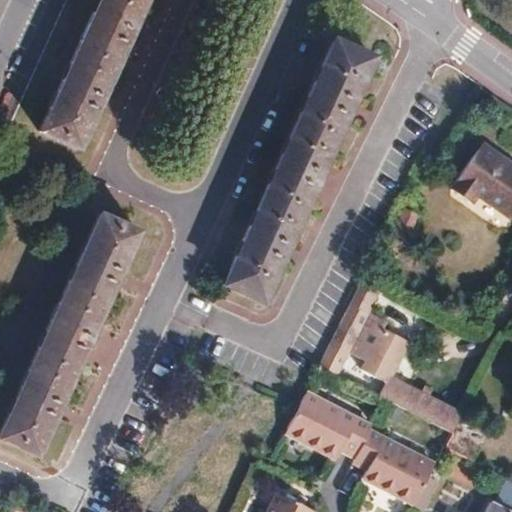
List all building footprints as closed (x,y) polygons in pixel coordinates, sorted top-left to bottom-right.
[(96,0),(71,58),(109,75),(142,0),(96,0)] [(218,284),(257,301),(370,59),(330,41),(218,284)] [(76,149),(109,75),(71,58),(38,133),(76,149)] [(511,211),(511,161),(480,140),(449,186),(472,201),(478,192),(511,214),(511,211)] [(101,207),(66,281),(105,299),(139,225),(101,207)] [(412,217),(398,209),(378,251),(391,258),(412,217)] [(387,384),(381,397),(448,432),(454,419),(460,408),(396,374),(411,343),(384,328),(386,323),(369,313),(383,284),(362,273),(316,363),(331,371),(337,374),(349,352),(366,362),(362,371),(387,384)] [(66,281),(31,356),(70,374),(105,299),(66,281)] [(0,432),(36,448),(70,374),(31,356),(0,424),(0,432)] [(316,363),(312,372),(326,380),(331,371),(316,363)] [(339,449),(353,456),(351,460),(364,467),(360,477),(410,503),(415,494),(432,462),(368,428),(370,424),(303,389),(295,406),(283,429),(335,457),(339,449)] [(466,461),(480,433),(454,419),(448,432),(439,448),(466,461)] [(265,511),(314,511),(315,511),(276,491),(265,511)] [(410,503),(407,509),(413,511),(417,511),(425,499),(415,494),(410,503)]
